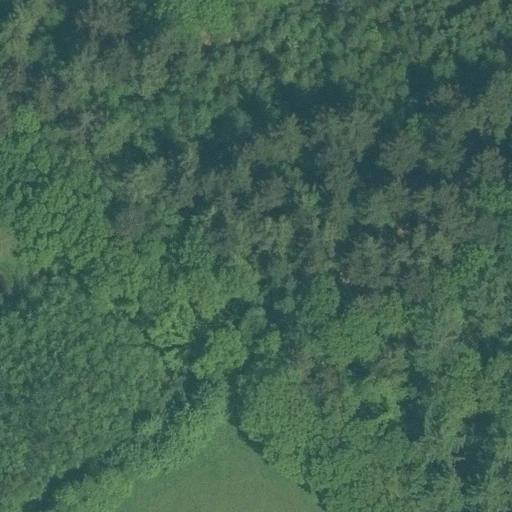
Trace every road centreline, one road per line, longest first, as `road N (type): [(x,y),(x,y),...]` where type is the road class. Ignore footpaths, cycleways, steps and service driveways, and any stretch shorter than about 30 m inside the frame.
road 1 (track): [(0,164),(325,436),(396,511)]
road 2 (track): [(511,163),(346,280),(333,309),(325,436)]
